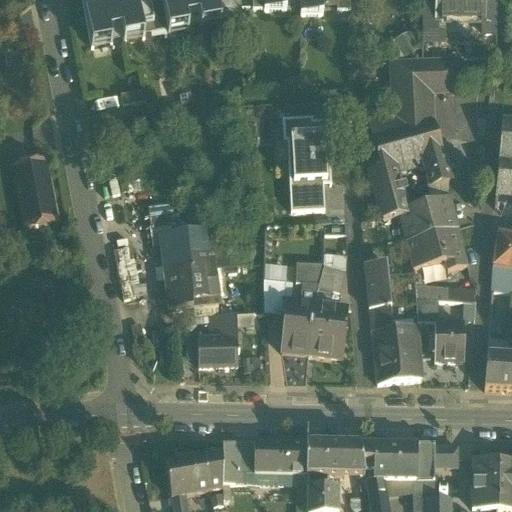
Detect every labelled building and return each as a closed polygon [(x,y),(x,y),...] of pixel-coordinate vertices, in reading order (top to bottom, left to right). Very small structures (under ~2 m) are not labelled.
[(104,11),(102,0),(94,0),(84,2),(83,0),(82,0),(81,0),(91,52),(93,52),(92,48),(108,45),(109,49),(111,49),(109,35),(120,32),(116,9),(104,11)] [(135,0),(114,0),(116,9),(120,32),(123,46),(125,46),(124,42),(141,39),(142,43),(144,42),(141,28),(153,26),(148,0),(147,0),(148,3),(137,5),(135,0)] [(160,0),(148,0),(153,26),(165,24),(160,0)] [(160,0),(165,24),(167,38),(169,38),(169,34),(185,31),(186,35),(188,35),(185,20),(197,18),(193,0),(160,0)] [(193,0),(197,18),(200,32),(202,32),(201,27),(218,24),(218,29),(221,29),(218,14),(229,12),(226,0),(193,0)] [(226,0),(229,12),(230,18),(239,17),(239,20),(241,20),(240,0),(226,0)] [(263,0),(251,0),(252,13),(263,13),(263,0)] [(263,0),(263,13),(263,15),(285,15),(285,0),(263,0)] [(300,0),(300,19),(322,19),(322,3),(336,3),(338,3),(337,0),(300,0)] [(349,0),(337,0),(338,3),(336,3),(336,14),(350,14),(349,0)] [(436,1),(422,0),(421,42),(437,42),(438,23),(435,23),(436,1)] [(435,0),(436,1),(435,23),(438,23),(480,24),(484,23),(484,0),(435,0)] [(495,0),(484,0),(484,23),(480,24),(480,35),(495,35),(495,0)] [(416,38),(395,40),(397,58),(408,57),(409,62),(418,61),(416,38)] [(460,63),(391,65),(394,121),(368,128),(372,143),(433,126),(428,96),(460,96),(460,63)] [(143,94),(120,98),(122,109),(145,105),(145,103),(143,94)] [(313,127),(313,123),(283,125),(282,125),(283,146),(290,145),(291,161),(287,161),(289,192),(323,190),(323,186),(326,186),(326,172),(330,171),(327,126),(313,127)] [(511,125),(501,124),(498,164),(511,165),(511,125)] [(433,126),(372,143),(380,172),(380,173),(395,169),(421,162),(422,162),(441,155),(433,126)] [(441,155),(422,162),(429,189),(449,183),(441,155)] [(511,165),(498,164),(495,196),(511,197),(511,165)] [(44,167),(15,172),(26,231),(55,226),(44,167)] [(395,169),(380,173),(380,172),(369,175),(382,223),(402,219),(401,216),(406,213),(395,169)] [(324,216),(323,190),(289,192),(290,218),(324,216)] [(448,202),(406,213),(401,216),(402,219),(407,245),(456,232),(448,202)] [(407,245),(412,274),(444,268),(446,276),(467,271),(456,232),(407,245)] [(511,234),(501,232),(500,237),(498,237),(492,270),(511,273),(511,234)] [(185,238),(158,241),(163,279),(188,276),(214,273),(212,255),(211,250),(205,251),(204,236),(192,237),(185,238)] [(127,251),(112,254),(123,304),(134,302),(131,288),(138,287),(133,262),(129,263),(127,251)] [(227,253),(212,255),(214,273),(216,272),(216,273),(235,271),(248,269),(247,257),(247,256),(228,259),(227,253)] [(264,256),(247,257),(248,269),(250,269),(250,274),(252,274),(252,281),(262,281),(263,267),(264,267),(264,256)] [(324,269),(296,268),(295,288),(301,288),(299,307),(313,308),(318,293),(319,290),(324,271),(324,269)] [(385,268),(364,270),(369,314),(390,312),(385,268)] [(511,273),(492,270),(491,296),(511,298),(511,273)] [(235,271),(216,273),(219,299),(224,298),(223,291),(224,291),(222,277),(227,277),(227,278),(236,277),(235,271)] [(344,276),(324,271),(319,290),(318,293),(331,296),(338,298),(344,276)] [(214,273),(188,276),(191,306),(219,303),(219,299),(216,273),(216,272),(214,273)] [(188,276),(163,279),(168,315),(192,312),(191,306),(188,276)] [(263,284),(253,284),(254,304),(263,304),(263,284)] [(285,287),(263,284),(263,304),(263,318),(280,320),(281,305),(283,305),(285,287)] [(448,293),(413,290),(415,304),(435,305),(447,306),(448,293)] [(318,293),(313,308),(329,310),(331,296),(318,293)] [(247,294),(231,296),(232,304),(248,304),(247,294)] [(511,298),(506,345),(488,343),(487,361),(511,361),(511,298)] [(263,318),(263,304),(254,304),(248,304),(232,304),(232,313),(233,320),(236,320),(263,318)] [(435,305),(415,304),(417,326),(434,327),(435,305)] [(283,305),(281,305),(280,320),(279,324),(283,324),(280,357),(308,359),(313,308),(299,307),(283,305)] [(329,310),(313,308),(308,359),(342,364),(347,313),(329,310)] [(220,320),(210,321),(210,344),(220,344),(220,320)] [(233,320),(220,320),(220,344),(236,344),(236,320),(233,320)] [(463,330),(434,330),(434,367),(463,367),(463,330)] [(416,331),(372,335),(377,389),(420,385),(416,331)] [(210,344),(197,345),(198,372),(237,371),(236,344),(220,344),(210,344)] [(145,349),(133,351),(136,364),(149,361),(145,349)] [(511,361),(487,361),(484,395),(511,396),(511,361)] [(260,369),(248,369),(249,378),(261,378),(260,369)] [(240,447),(222,447),(222,456),(222,488),(228,488),(246,488),(246,472),(240,472),(240,447)] [(253,447),(240,447),(240,472),(246,472),(253,472),(253,447)] [(307,449),(253,447),(253,472),(253,478),(307,478),(307,449)] [(358,450),(307,449),(307,478),(307,479),(363,480),(358,450)] [(416,450),(358,450),(363,480),(364,484),(366,484),(372,483),(373,484),(383,485),(412,485),(415,485),(416,450)] [(433,450),(416,450),(415,485),(433,485),(433,472),(433,450)] [(457,451),(433,450),(433,472),(457,473),(457,451)] [(222,456),(203,459),(210,495),(222,493),(222,488),(222,456)] [(203,459),(164,466),(171,502),(185,499),(210,495),(203,459)] [(497,511),(498,465),(472,464),(471,511),(497,511)] [(510,511),(511,465),(498,465),(497,511),(510,511)] [(386,511),(383,485),(373,484),(372,483),(366,484),(370,511),(386,511)] [(434,505),(433,485),(415,485),(412,485),(412,511),(424,511),(424,506),(425,506),(434,505)] [(336,511),(336,491),(307,492),(307,502),(306,511),(336,511)] [(187,511),(185,499),(171,502),(172,511),(187,511)]
